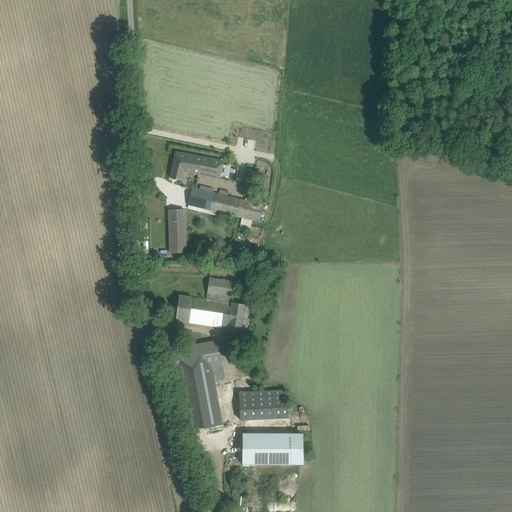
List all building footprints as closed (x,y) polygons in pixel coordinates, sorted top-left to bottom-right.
[(200,175),(203,158),(175,152),(170,179),(182,181),(184,172),(200,175)] [(203,158),(200,175),(221,179),(224,162),(203,158)] [(208,210),(212,193),(192,188),(188,205),(208,210)] [(221,191),(220,195),(212,193),(208,210),(216,212),(241,219),(238,231),(248,233),(251,221),(258,223),(263,205),(227,196),(227,193),(221,191)] [(184,210),(168,211),(169,221),(169,253),(185,252),(184,220),(184,210)] [(231,303),(234,282),(209,279),(206,300),(190,297),(180,296),(176,321),(227,328),(227,331),(241,333),(246,305),(231,303)] [(238,377),(224,379),(217,341),(169,350),(184,432),(222,425),(222,424),(240,420),(238,393),(238,377)] [(240,420),(288,418),(286,391),(238,393),(240,420)] [(242,434),(242,465),(302,465),(302,434),(242,434)]
